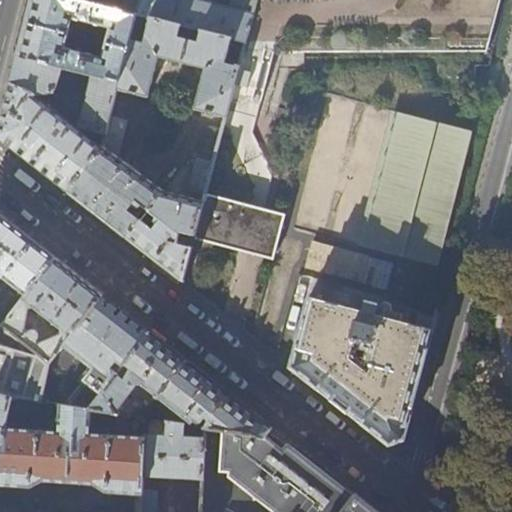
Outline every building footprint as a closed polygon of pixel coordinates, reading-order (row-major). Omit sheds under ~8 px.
[(83,1),(78,0),(30,0),(24,28),(17,55),(62,68),(94,76),(119,83),(130,41),(136,15),(99,5),(83,1)] [(196,0),(78,0),(83,1),(83,0),(99,0),(99,5),(136,15),(150,19),(232,40),(245,43),(256,0),(214,0),(213,5),(196,0)] [(256,0),(245,43),(243,51),(256,51),(487,51),(490,39),(500,0),(256,0)] [(225,65),(232,40),(150,19),(143,44),(130,41),(119,83),(117,91),(149,98),(159,57),(206,69),(196,110),(225,117),(238,68),(225,65)] [(62,68),(17,55),(0,120),(0,138),(29,162),(67,191),(102,148),(106,135),(93,132),(89,137),(56,112),(60,108),(52,102),(46,102),(45,104),(38,99),(56,94),(62,68)] [(117,91),(119,83),(94,76),(82,121),(108,127),(110,117),(117,91)] [(473,131),(395,113),(359,246),(438,265),(450,220),(464,163),(473,131)] [(110,117),(108,127),(106,135),(102,148),(67,191),(90,209),(125,237),(140,220),(129,211),(133,206),(138,207),(141,204),(148,210),(163,191),(119,159),(128,122),(110,117)] [(191,193),(204,196),(213,164),(198,160),(191,186),(191,193)] [(203,201),(163,191),(148,210),(159,218),(157,220),(158,225),(154,230),(140,220),(125,237),(146,253),(182,281),(191,248),(178,244),(180,233),(193,237),(203,201)] [(511,196),(505,195),(499,217),(492,241),(511,244),(511,196)] [(203,201),(193,237),(249,250),(273,257),(281,228),(283,220),(258,213),(204,198),(203,201)] [(0,322),(55,258),(17,228),(0,215),(0,322)] [(305,270),(386,290),(392,267),(311,246),(305,270)] [(0,322),(0,325),(49,363),(102,295),(76,274),(55,258),(0,322)] [(49,363),(66,375),(58,405),(61,405),(90,410),(149,332),(127,315),(102,295),(49,363)] [(129,306),(157,323),(162,315),(135,298),(129,306)] [(417,388),(436,318),(353,298),(350,308),(310,299),(291,367),(340,405),(389,444),(404,438),(417,388)] [(49,363),(0,325),(0,394),(12,398),(41,402),(49,363)] [(162,342),(149,332),(90,410),(92,410),(115,413),(137,384),(138,385),(139,385),(140,385),(141,385),(142,385),(143,384),(159,396),(186,361),(162,342)] [(222,389),(186,361),(159,396),(187,419),(183,423),(206,427),(266,436),(271,428),(222,389)] [(9,412),(12,398),(0,394),(0,449),(5,428),(9,412)] [(42,402),(41,402),(12,398),(9,412),(40,415),(42,402)] [(122,414),(143,417),(150,408),(139,399),(133,400),(122,414)] [(92,410),(90,410),(61,405),(59,431),(5,428),(0,449),(0,501),(1,485),(31,487),(43,480),(93,483),(106,492),(135,494),(134,511),(140,511),(142,490),(143,474),(145,436),(91,433),(92,410)] [(145,434),(145,436),(143,474),(203,478),(205,438),(183,437),(183,423),(167,421),(166,436),(145,434)] [(283,449),(266,436),(206,427),(205,438),(203,478),(200,511),(379,511),(369,504),(307,455),(296,447),(293,450),(286,445),(283,449)] [(154,511),(156,491),(142,490),(140,511),(144,511),(154,511)]
